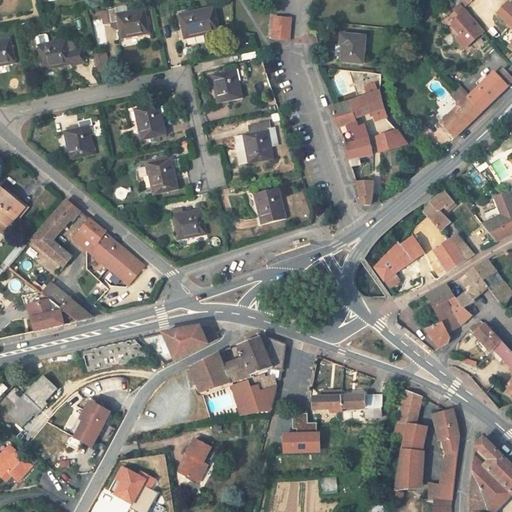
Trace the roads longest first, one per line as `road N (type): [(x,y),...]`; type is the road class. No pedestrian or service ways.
road 1 (residential): [(206,175),(186,84),(173,78),(0,123)]
road 2 (tertiary): [(239,316),(228,340),(157,380),(81,511)]
road 3 (residential): [(0,128),(170,273),(191,301)]
road 4 (unclassified): [(360,238),(299,65),(302,0)]
road 5 (primary): [(0,360),(210,313)]
road 6 (secondary): [(511,104),(360,238)]
road 7 (primary): [(191,301),(0,350)]
road 8 (unclassified): [(368,317),(511,245)]
